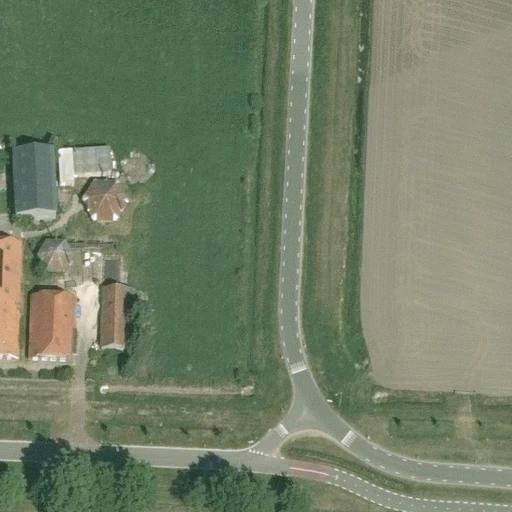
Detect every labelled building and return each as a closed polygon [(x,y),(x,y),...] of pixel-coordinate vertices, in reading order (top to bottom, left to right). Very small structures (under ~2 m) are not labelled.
[(71,155),(58,156),(59,189),(73,188),(72,179),(110,177),(109,153),(71,155)] [(56,220),(52,154),(10,156),(14,223),(56,220)] [(119,188),(87,188),(86,224),(118,224),(119,188)] [(0,361),(16,362),(21,246),(0,245),(0,361)] [(73,260),(66,246),(46,245),(35,260),(44,276),(64,277),(73,260)] [(104,272),(103,293),(119,293),(120,261),(104,261),(104,272)] [(127,356),(128,297),(99,297),(98,356),(127,356)] [(72,364),(75,300),(31,298),(28,363),(72,364)]
